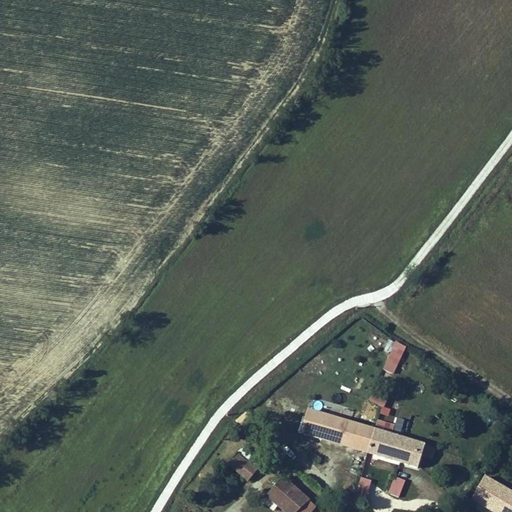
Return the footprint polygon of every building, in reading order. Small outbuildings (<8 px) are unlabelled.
[(365,328),(361,335),(376,344),(380,337),(365,328)] [(382,369),(393,374),(406,347),(395,341),(382,369)] [(384,405),(385,397),(370,395),(369,403),(384,405)] [(421,465),(428,442),(312,407),(305,431),(421,465)] [(229,463),(248,480),(257,470),(238,453),(229,463)] [(474,498),(498,511),(511,511),(511,487),(489,474),(474,498)] [(265,500),(278,511),(298,511),(312,498),(287,475),(265,500)] [(394,476),(388,493),(399,497),(405,480),(394,476)] [(359,477),(357,489),(369,490),(371,479),(359,477)]
